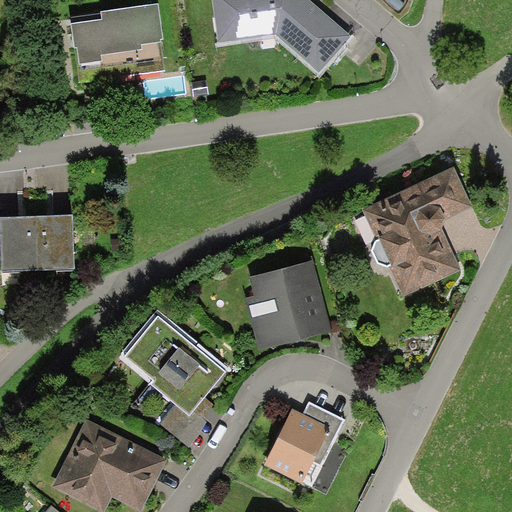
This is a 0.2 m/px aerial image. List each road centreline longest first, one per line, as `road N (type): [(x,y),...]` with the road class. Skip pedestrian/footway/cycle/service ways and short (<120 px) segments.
road 1 (residential): [(460,104),(401,100),(0,159)]
road 2 (residential): [(154,269),(439,127),(460,104)]
road 3 (residential): [(420,415),(320,367),(276,370),(175,511)]
road 4 (residential): [(0,434),(154,269)]
road 5 (residential): [(420,415),(511,234)]
road 6 (residential): [(154,269),(87,295),(0,377)]
